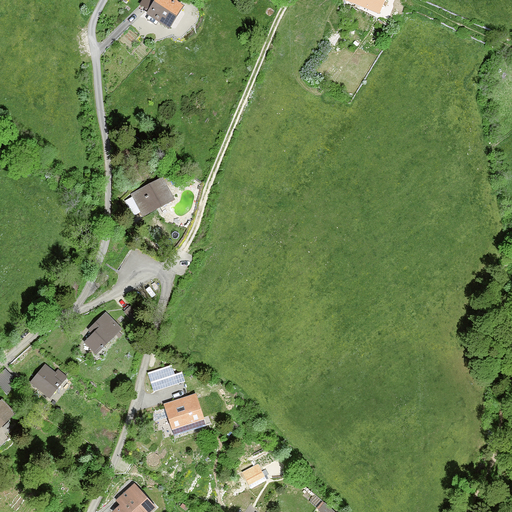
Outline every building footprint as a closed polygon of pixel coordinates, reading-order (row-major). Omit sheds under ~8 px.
[(146,17),(169,32),(185,9),(172,0),(142,0),(139,6),(148,13),(146,17)] [(345,0),(381,15),(387,0),(345,0)] [(131,199),(125,202),(134,219),(141,214),(144,219),(176,202),(164,178),(130,196),(131,199)] [(84,344),(96,357),(123,332),(106,314),(88,331),(92,336),(84,344)] [(47,366),(32,384),(49,399),(66,378),(59,373),(57,375),(47,366)] [(3,400),(0,402),(0,431),(17,414),(3,400)] [(187,402),(162,420),(184,450),(191,445),(189,441),(207,428),(187,402)] [(135,484),(117,501),(121,506),(114,511),(154,511),(159,508),(135,484)]
